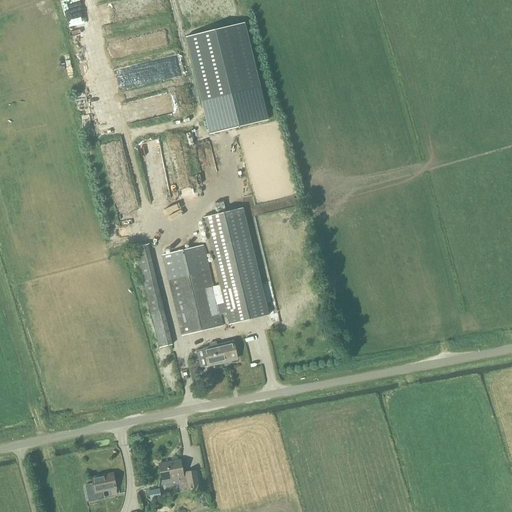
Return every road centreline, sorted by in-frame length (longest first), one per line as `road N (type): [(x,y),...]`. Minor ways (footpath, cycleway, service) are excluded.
road 1 (unclassified): [(0,449),(511,349)]
road 2 (track): [(88,0),(154,241)]
